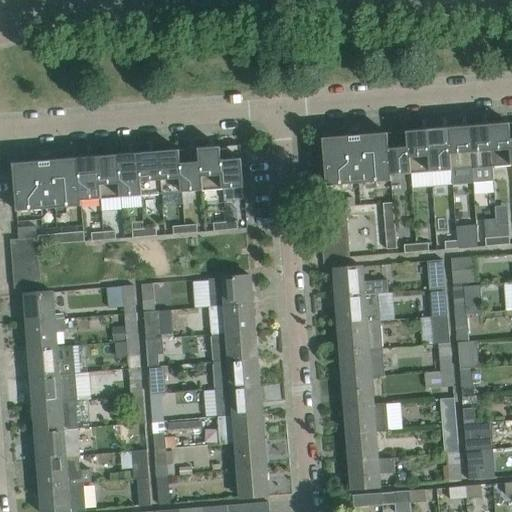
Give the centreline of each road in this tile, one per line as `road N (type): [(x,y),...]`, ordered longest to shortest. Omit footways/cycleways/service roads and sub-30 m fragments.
road 1 (residential): [(312,511),(279,107)]
road 2 (residential): [(279,107),(0,130)]
road 3 (residential): [(511,87),(279,107)]
road 4 (secondary): [(0,7),(128,0)]
